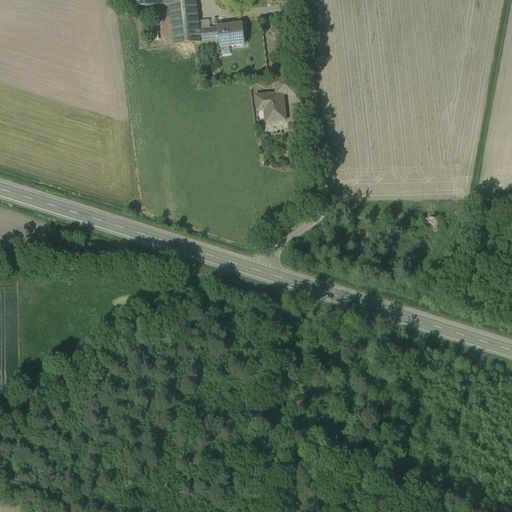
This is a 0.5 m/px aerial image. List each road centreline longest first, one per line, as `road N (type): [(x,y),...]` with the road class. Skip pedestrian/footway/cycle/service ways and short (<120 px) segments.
road 1 (track): [(248,268),(225,298),(0,429)]
road 2 (unclassified): [(264,273),(311,224),(323,193),(302,0)]
road 3 (secondary): [(0,189),(264,273)]
road 4 (secondary): [(264,273),(511,351)]
road 5 (track): [(233,511),(285,280)]
